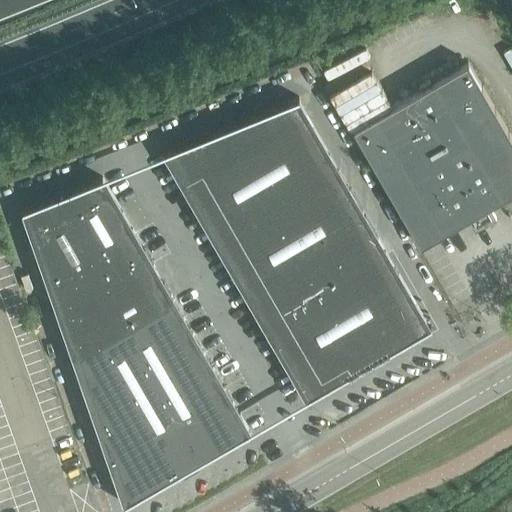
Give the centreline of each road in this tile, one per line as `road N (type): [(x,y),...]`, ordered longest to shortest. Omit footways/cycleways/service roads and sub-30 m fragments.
road 1 (secondary): [(266,511),(511,368)]
road 2 (motorway): [(0,60),(148,0)]
